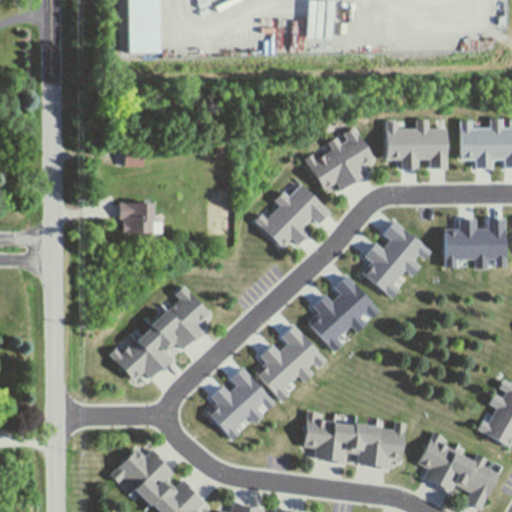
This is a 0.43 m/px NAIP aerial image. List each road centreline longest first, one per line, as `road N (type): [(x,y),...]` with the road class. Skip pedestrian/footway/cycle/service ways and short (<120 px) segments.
road 1 (tertiary): [(56,511),(50,0)]
road 2 (residential): [(511,195),(404,198),(370,208),(174,394),(169,417)]
road 3 (residential): [(424,511),(391,498),(221,474),(169,417)]
